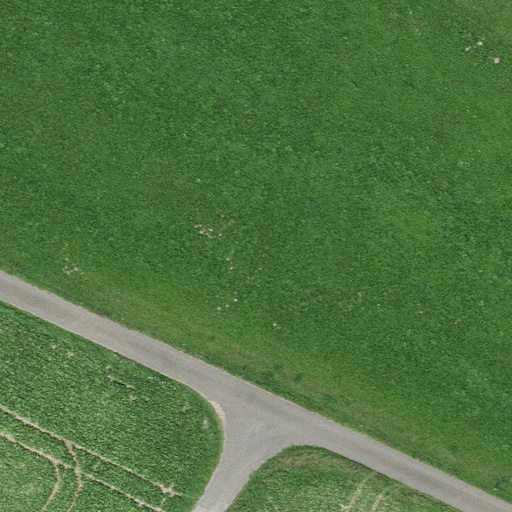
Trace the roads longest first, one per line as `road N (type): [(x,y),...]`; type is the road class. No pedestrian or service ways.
road 1 (track): [(493,511),(0,283)]
road 2 (track): [(213,511),(276,409)]
